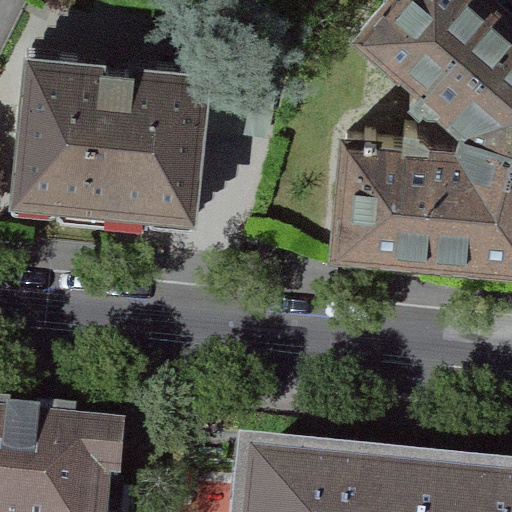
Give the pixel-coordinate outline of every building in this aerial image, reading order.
[(447,123),(511,145),(511,5),(506,0),(384,0),(361,28),(451,113),(447,123)] [(203,63),(28,47),(16,184),(190,200),(203,63)] [(354,130),(344,243),(511,252),(511,145),(447,123),(443,133),(354,130)] [(0,511),(92,511),(100,441),(0,431),(0,511)] [(251,467),(246,511),(428,511),(431,485),(251,467)] [(511,511),(511,492),(431,485),(428,511),(511,511)]
